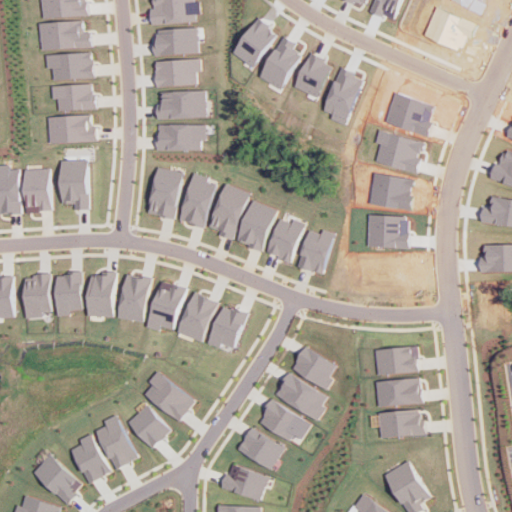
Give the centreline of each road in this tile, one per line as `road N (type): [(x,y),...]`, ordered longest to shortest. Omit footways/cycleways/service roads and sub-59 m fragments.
road 1 (residential): [(0,244),(152,244),(357,313),(456,309)]
road 2 (residential): [(295,298),(192,471),(111,511),(192,471)]
road 3 (residential): [(456,309),(450,205),(511,44)]
road 4 (residential): [(120,240),(127,120),(120,0)]
road 5 (residential): [(487,99),(289,0)]
road 6 (residential): [(482,511),(456,309)]
